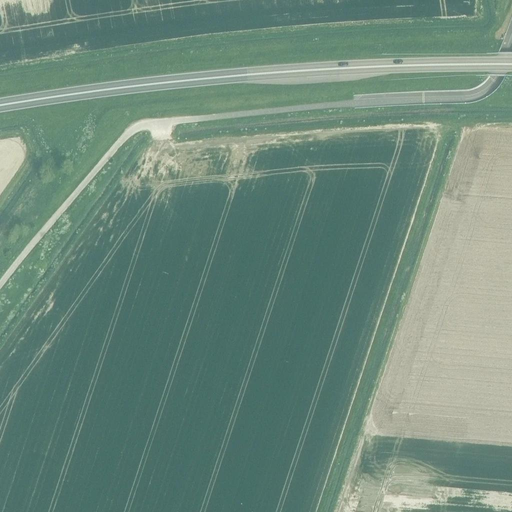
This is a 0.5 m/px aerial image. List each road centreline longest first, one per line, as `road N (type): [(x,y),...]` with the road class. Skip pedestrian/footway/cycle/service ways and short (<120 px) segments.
road 1 (trunk): [(0,105),(265,73),(511,63)]
road 2 (unclassified): [(0,284),(116,147)]
